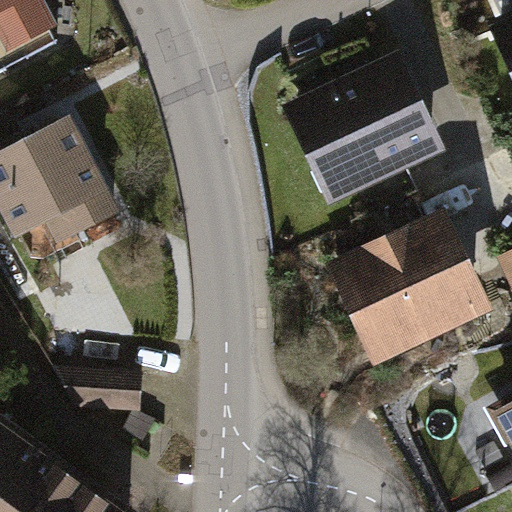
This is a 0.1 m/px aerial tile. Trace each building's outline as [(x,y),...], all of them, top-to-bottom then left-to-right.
[(0,0),(0,71),(58,43),(35,0),(0,0)] [(511,19),(503,24),(511,44),(511,19)] [(398,61),(289,107),(329,199),(438,152),(398,61)] [(71,123),(0,159),(0,188),(27,242),(110,201),(71,123)] [(449,215),(315,271),(355,368),(489,312),(449,215)] [(141,376),(65,371),(83,407),(138,411),(141,376)] [(121,511),(0,426),(0,511),(121,511)]
